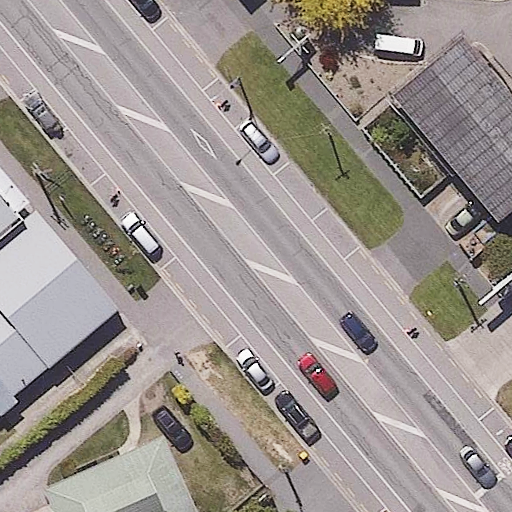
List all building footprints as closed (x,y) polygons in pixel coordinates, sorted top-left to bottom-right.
[(511,224),(511,91),(469,39),(389,104),(497,237),(511,224)] [(0,215),(19,200),(0,178),(0,215)] [(106,306),(19,200),(0,215),(0,300),(44,355),(106,306)] [(0,394),(44,355),(0,300),(0,394)] [(12,493),(20,511),(200,511),(166,429),(12,493)]
